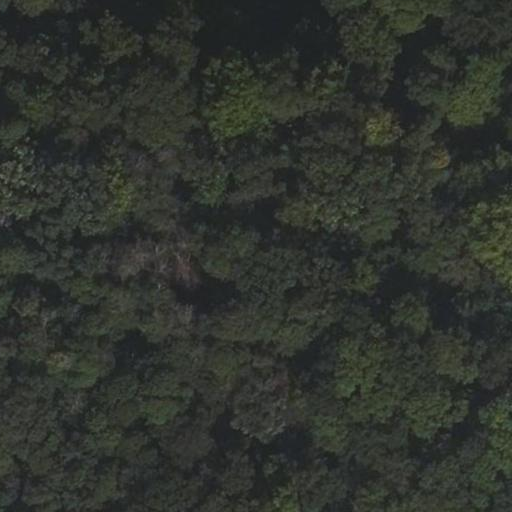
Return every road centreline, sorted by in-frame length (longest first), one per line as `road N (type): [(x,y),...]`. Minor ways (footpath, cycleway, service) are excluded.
road 1 (track): [(511,139),(346,20),(341,0)]
road 2 (track): [(423,511),(511,367)]
road 3 (unknown): [(211,0),(326,47),(360,30)]
